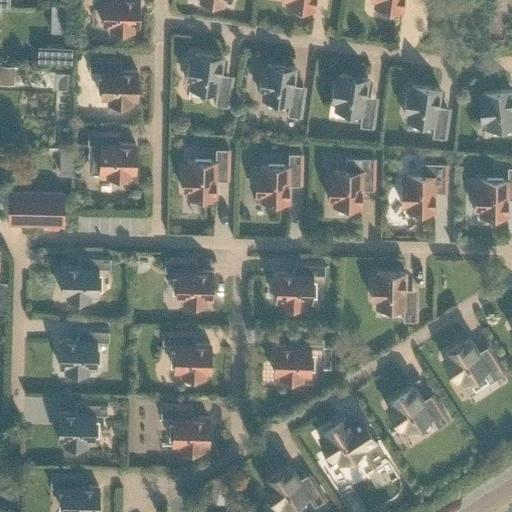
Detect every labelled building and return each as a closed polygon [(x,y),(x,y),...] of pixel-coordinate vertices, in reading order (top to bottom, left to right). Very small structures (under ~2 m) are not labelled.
[(102,0),(102,25),(110,25),(109,30),(133,31),(133,26),(138,26),(138,0),(102,0)] [(286,0),(286,4),(314,9),(315,0),(286,0)] [(369,0),(370,0),(375,1),(374,6),(402,10),(403,0),(369,0)] [(37,45),(37,61),(71,63),(71,47),(37,45)] [(189,57),(186,80),(190,81),(189,88),(217,92),(223,57),(195,53),(194,58),(189,57)] [(89,57),(89,70),(97,70),(97,57),(89,57)] [(261,68),(258,91),(263,91),(262,99),(290,103),(295,68),(267,63),(266,68),(261,68)] [(0,65),(0,80),(12,81),(13,66),(0,65)] [(101,69),(101,98),(108,98),(108,103),(131,103),(131,99),(136,99),(137,70),(101,69)] [(334,78),(330,101),(335,102),(334,109),(362,113),(367,78),(339,74),(339,79),(334,78)] [(406,89),(403,112),(407,113),(406,120),(434,124),(440,89),(412,85),(411,90),(406,89)] [(483,97),(478,98),(480,121),(485,121),(486,128),(511,125),(511,103),(511,90),(483,93),(483,97)] [(216,96),(215,104),(228,106),(229,98),(216,96)] [(288,107),(287,115),(300,117),(301,109),(288,107)] [(360,118),(359,126),(372,127),(373,120),(360,118)] [(433,129),(432,136),(445,138),(446,131),(433,129)] [(88,130),(87,143),(95,144),(96,130),(88,130)] [(100,143),(99,171),(106,171),(106,176),(130,177),(130,172),(135,172),(135,143),(100,143)] [(60,147),(59,171),(72,172),(73,147),(60,147)] [(215,148),(215,156),(228,157),(228,149),(215,148)] [(288,153),(288,161),(301,161),(301,153),(288,153)] [(328,177),(328,200),(333,200),(333,205),(361,206),(362,171),(364,171),(364,166),(361,166),(361,158),(345,157),(345,170),(333,170),(333,177),(328,177)] [(361,166),(364,166),(374,166),(374,158),(361,158),(361,166)] [(183,167),(182,191),(187,191),(187,196),(215,196),(216,161),(188,160),(187,167),(183,167)] [(420,163),(419,175),(406,174),(406,182),(401,182),(401,205),(406,205),(406,210),(434,210),(434,191),(446,191),(447,164),(420,163)] [(256,172),(255,195),(260,196),(260,200),(288,201),(289,166),(260,165),(260,172),(256,172)] [(475,186),(474,210),(479,210),(479,215),(507,215),(508,180),(479,179),(479,186),(475,186)] [(8,191),(8,222),(62,224),(63,192),(8,191)] [(102,254),(102,267),(110,267),(110,254),(102,254)] [(164,257),(164,270),(172,270),(172,257),(164,257)] [(316,261),(316,274),(324,274),(324,261),(316,261)] [(62,265),(61,293),(66,294),(66,298),(89,299),(89,294),(96,294),(97,266),(62,265)] [(176,269),(175,298),(180,298),(180,303),(204,303),(204,299),(211,299),(212,270),(176,269)] [(276,272),(275,300),(280,301),(280,305),(303,306),(304,301),(311,302),(312,273),(276,272)] [(371,276),(371,300),(376,300),(375,307),(404,308),(405,272),(376,272),(376,276),(371,276)] [(403,312),(403,320),(416,320),(416,312),(403,312)] [(100,327),(100,340),(108,341),(108,327),(100,327)] [(162,330),(162,344),(170,344),(170,331),(162,330)] [(314,334),(314,347),(322,347),(322,334),(314,334)] [(69,367),(69,372),(87,372),(88,367),(95,368),(95,339),(65,338),(64,367),(69,367)] [(447,357),(443,360),(455,380),(459,377),(463,383),(487,368),(468,338),(444,354),(447,357)] [(174,343),(174,371),(181,371),(181,376),(204,377),(204,372),(209,372),(210,344),(205,344),(174,343)] [(274,345),(273,373),(278,374),(278,379),(302,379),(302,374),(309,375),(310,346),(274,345)] [(499,365),(488,372),(493,379),(504,372),(499,365)] [(391,406),(387,409),(399,428),(403,425),(407,432),(431,416),(412,387),(388,402),(391,406)] [(99,401),(98,414),(106,414),(107,401),(99,401)] [(160,403),(160,417),(168,417),(168,404),(160,403)] [(70,440),(70,445),(86,446),(86,441),(93,441),(94,413),(63,412),(63,440),(70,440)] [(443,414),(432,421),(437,427),(448,420),(443,414)] [(172,416),(172,444),(179,444),(179,449),(202,450),(202,445),(207,445),(208,417),(203,417),(172,416)] [(323,436),(319,439),(332,459),(336,456),(340,462),(363,448),(369,458),(381,451),(360,419),(350,426),(345,417),(321,433),(323,436)] [(265,481),(268,485),(264,488),(276,507),(280,505),(284,511),(308,496),(289,466),(265,481)] [(50,473),(50,485),(58,485),(58,473),(50,473)] [(0,497),(12,501),(17,481),(1,476),(0,479),(0,497)] [(227,481),(213,478),(209,501),(223,503),(227,481)] [(97,511),(98,486),(62,485),(61,511),(97,511)] [(313,506),(324,499),(320,492),(309,499),(313,506)]
